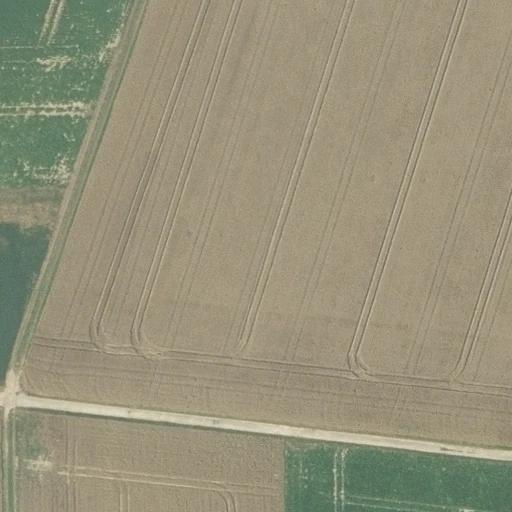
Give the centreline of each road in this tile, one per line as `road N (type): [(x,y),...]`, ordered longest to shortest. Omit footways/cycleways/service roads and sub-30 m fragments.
road 1 (track): [(144,0),(4,403),(6,511)]
road 2 (track): [(0,403),(511,460)]
